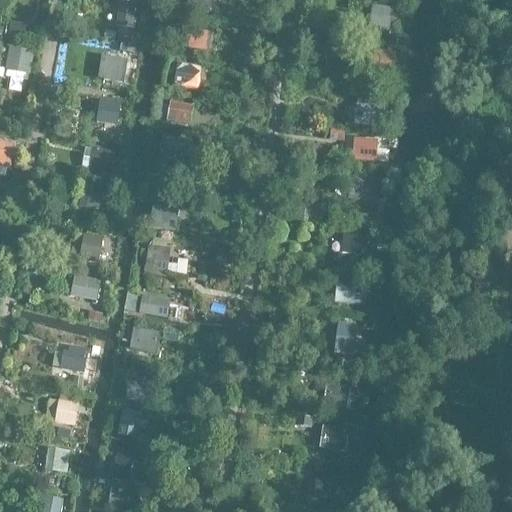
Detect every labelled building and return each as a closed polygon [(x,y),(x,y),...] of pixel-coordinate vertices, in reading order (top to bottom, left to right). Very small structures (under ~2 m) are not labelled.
[(185,0),(184,11),(209,15),(211,0),(185,0)] [(135,7),(118,5),(116,30),(132,32),(135,7)] [(393,11),(372,8),(368,29),(390,32),(393,11)] [(11,24),(9,36),(25,39),(26,27),(11,24)] [(205,54),(208,35),(182,31),(179,50),(205,54)] [(116,33),(105,32),(104,40),(115,42),(116,33)] [(135,47),(121,45),(120,54),(134,57),(135,47)] [(34,54),(9,50),(5,73),(30,77),(34,54)] [(392,78),(395,56),(365,51),(362,74),(392,78)] [(98,82),(123,87),(127,63),(101,59),(98,82)] [(177,66),(173,88),(197,92),(201,70),(177,66)] [(384,106),(357,103),(354,127),(382,130),(384,106)] [(120,107),(99,104),(96,126),(117,129),(120,107)] [(194,109),(170,104),(166,124),(190,128),(194,109)] [(10,121),(0,119),(0,131),(8,133),(10,121)] [(66,122),(54,120),(51,133),(64,135),(66,122)] [(343,145),(345,134),(330,132),(329,143),(343,145)] [(187,140),(163,137),(159,163),(183,167),(187,140)] [(377,142),(353,141),(352,164),(376,165),(377,142)] [(14,146),(0,143),(0,179),(5,180),(6,171),(10,172),(14,146)] [(112,179),(116,155),(85,150),(81,174),(112,179)] [(377,180),(350,177),(348,202),(374,205),(377,180)] [(123,181),(113,180),(112,190),(122,191),(123,181)] [(177,190),(160,189),(159,200),(176,201),(177,190)] [(104,213),(106,197),(79,193),(77,209),(104,213)] [(178,210),(152,207),(149,231),(176,234),(178,210)] [(372,231),(373,220),(357,218),(355,229),(372,231)] [(100,239),(84,237),(80,263),(96,266),(100,239)] [(368,240),(343,237),(341,256),(366,259),(368,240)] [(235,248),(222,245),(220,254),(234,256),(235,248)] [(170,253),(148,250),(148,253),(140,252),(139,262),(146,263),(144,277),(166,280),(170,253)] [(233,257),(218,254),(216,264),(230,268),(233,257)] [(365,264),(355,262),(353,273),(364,274),(365,264)] [(101,285),(74,279),(70,299),(96,305),(101,285)] [(367,288),(336,285),(334,306),(365,308),(367,288)] [(170,304),(142,299),(138,317),(166,322),(170,304)] [(203,303),(201,312),(224,318),(226,309),(203,303)] [(103,317),(89,314),(87,323),(101,326),(103,317)] [(357,329),(338,326),(334,356),(353,359),(357,329)] [(181,333),(164,330),(162,341),(178,344),(181,333)] [(160,336),(132,332),(129,352),(157,357),(160,336)] [(70,349),(71,345),(56,342),(52,370),(61,371),(61,373),(83,377),(88,352),(70,349)] [(336,370),(337,362),(328,360),(327,368),(336,370)] [(352,362),(339,361),(338,370),(351,371),(352,362)] [(146,376),(148,366),(134,363),(132,374),(146,376)] [(335,384),(336,375),(321,373),(320,382),(335,384)] [(83,380),(73,379),(71,394),(81,395),(83,380)] [(157,385),(129,380),(125,404),(152,409),(157,385)] [(350,392),(326,388),(323,409),(347,412),(350,392)] [(59,404),(48,402),(44,425),(74,430),(79,403),(60,399),(59,404)] [(141,416),(121,412),(117,438),(136,441),(138,431),(147,432),(149,419),(141,417),(141,416)] [(312,420),(297,418),(296,428),(311,430),(312,420)] [(344,432),(323,429),(320,451),(346,455),(348,440),(344,439),(344,432)] [(71,433),(58,431),(57,440),(69,442),(71,433)] [(70,454),(47,451),(44,474),(66,477),(70,454)] [(134,456),(118,453),(113,482),(129,485),(134,456)] [(339,481),(315,478),(313,501),(337,504),(339,481)] [(52,492),(53,483),(45,482),(44,491),(52,492)] [(60,511),(63,503),(37,498),(34,511),(60,511)] [(120,511),(122,503),(109,500),(107,510),(116,511),(120,511)]
